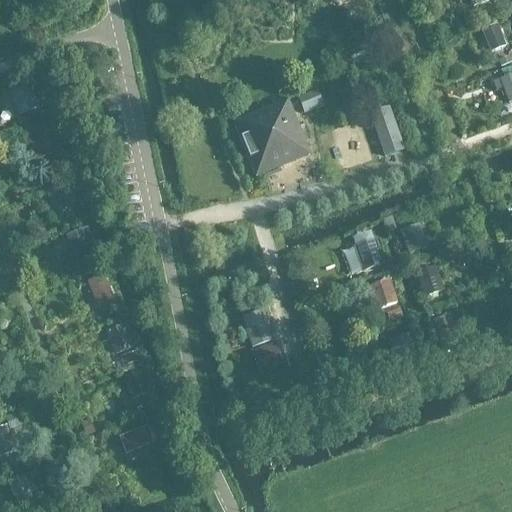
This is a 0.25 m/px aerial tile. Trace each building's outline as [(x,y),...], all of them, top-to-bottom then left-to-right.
[(487,0),(464,0),(469,11),(489,3),(487,0)] [(498,29),(478,37),(486,59),(507,51),(498,29)] [(511,78),(495,85),(503,106),(511,102),(511,78)] [(40,112),(31,87),(10,96),(18,120),(40,112)] [(322,108),(316,93),(298,100),(304,115),(322,108)] [(309,157),(287,103),(253,117),(233,125),(248,163),(255,179),(309,157)] [(384,156),(405,150),(392,106),(371,112),(384,156)] [(58,158),(49,134),(27,142),(36,166),(58,158)] [(77,207),(68,183),(47,191),(55,215),(77,207)] [(428,253),(418,228),(399,236),(408,260),(428,253)] [(353,236),(356,245),(375,238),(372,230),(353,236)] [(97,256),(89,231),(67,240),(76,264),(97,256)] [(383,267),(374,243),(354,251),(364,275),(383,267)] [(444,294),(434,270),(415,278),(424,301),(444,294)] [(117,306),(108,281),(87,290),(96,314),(117,306)] [(398,307),(389,283),(369,291),(378,315),(398,307)] [(274,344),(264,313),(239,321),(250,352),(274,344)] [(460,342),(450,318),(431,326),(440,349),(460,342)] [(135,352),(127,327),(105,336),(114,359),(135,352)] [(416,361),(407,337),(387,345),(396,369),(416,361)] [(275,346),(251,353),(258,377),(282,369),(275,346)] [(151,399),(142,375),(121,383),(130,407),(151,399)] [(0,460),(18,454),(9,429),(0,432),(0,460)] [(148,430),(121,442),(126,458),(155,448),(148,430)] [(36,502),(27,478),(6,486),(15,510),(36,502)]
